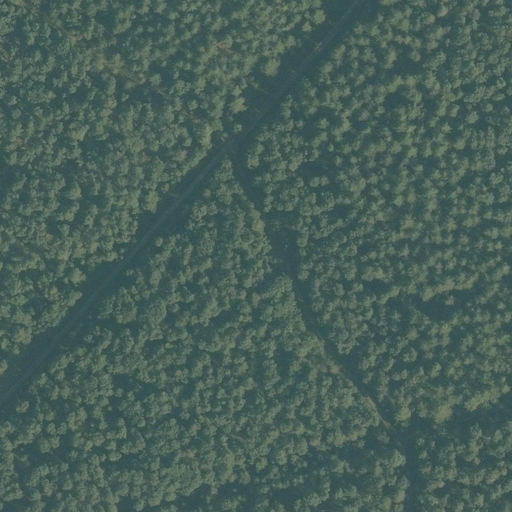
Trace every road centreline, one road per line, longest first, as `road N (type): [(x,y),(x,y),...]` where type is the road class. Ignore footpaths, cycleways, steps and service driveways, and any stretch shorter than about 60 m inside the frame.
road 1 (track): [(360,0),(253,118),(236,154),(314,322),(398,441)]
road 2 (track): [(244,133),(0,406)]
road 3 (track): [(511,403),(398,441)]
